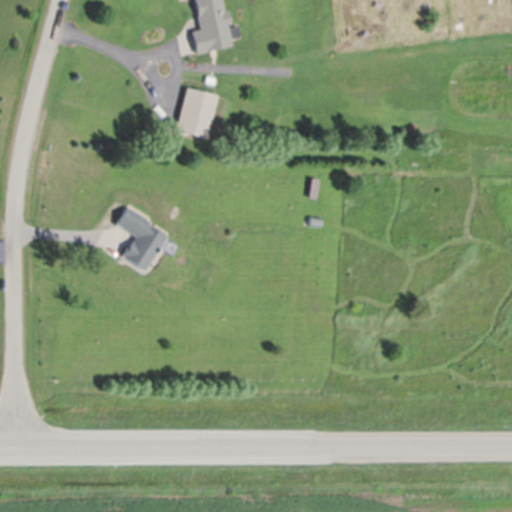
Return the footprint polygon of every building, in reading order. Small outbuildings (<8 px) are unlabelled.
[(198,25),(196,11),(193,0),(221,0),(223,7),(227,6),(230,19),(226,20),(227,24),(236,22),(238,33),(229,35),(231,41),(206,46),(206,48),(195,50),(190,27),(198,25)] [(204,79),(205,72),(213,74),(212,77),(215,77),(214,82),(204,79)] [(174,125),(185,83),(215,90),(205,132),(174,125)] [(125,202),(148,216),(147,219),(164,230),(163,230),(165,231),(143,265),(123,253),(122,253),(119,252),(124,245),(125,245),(133,232),(114,220),(125,202)] [(309,213),(320,214),(319,224),(308,223),(309,213)]
